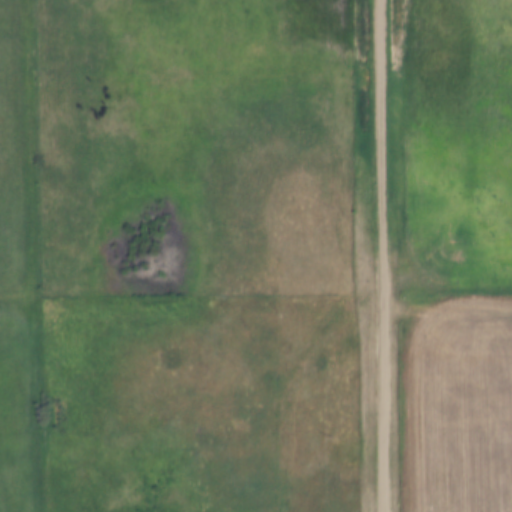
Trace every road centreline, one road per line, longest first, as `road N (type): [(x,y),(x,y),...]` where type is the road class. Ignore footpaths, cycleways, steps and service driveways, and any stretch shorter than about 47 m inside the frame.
road 1 (track): [(35,511),(22,0)]
road 2 (track): [(379,511),(376,0)]
road 3 (track): [(511,313),(379,313)]
